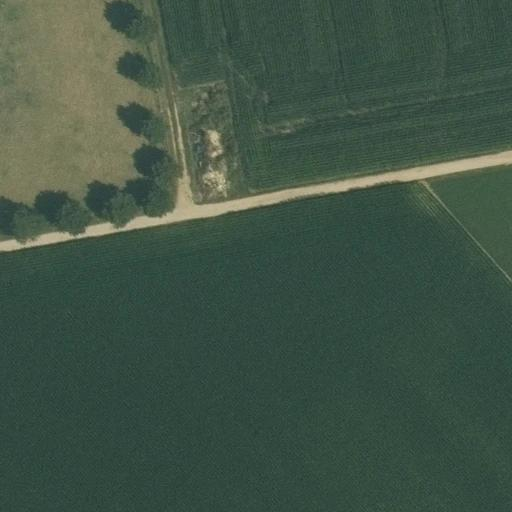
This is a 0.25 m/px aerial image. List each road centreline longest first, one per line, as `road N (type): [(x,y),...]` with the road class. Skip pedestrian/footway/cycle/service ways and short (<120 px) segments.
road 1 (track): [(0,246),(511,158)]
road 2 (track): [(186,215),(149,0)]
